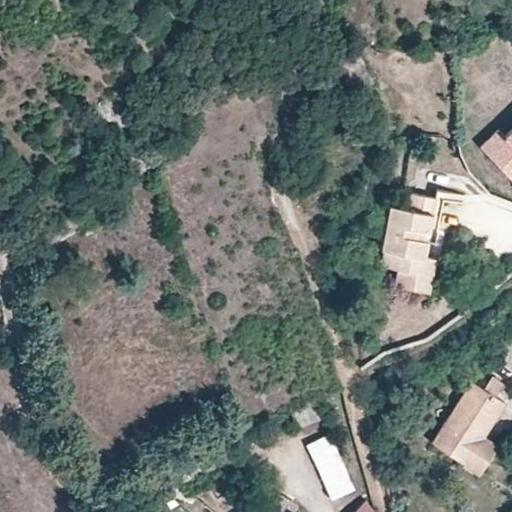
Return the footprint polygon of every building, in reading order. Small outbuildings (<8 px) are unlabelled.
[(511,129),(506,136),(498,129),(481,146),(511,178),(511,129)] [(430,229),(436,197),(412,192),(409,207),(391,204),(382,248),(385,249),(402,252),(398,269),(395,285),(413,288),(416,272),(432,275),(435,257),(425,255),(419,254),(422,238),(424,228),(430,229)] [(436,231),(443,198),(436,197),(430,229),(436,231)] [(435,240),(436,231),(430,229),(424,228),(422,238),(428,239),(435,240)] [(425,255),(428,239),(422,238),(419,254),(425,255)] [(398,269),(402,252),(385,249),(382,266),(398,269)] [(429,291),(432,275),(416,272),(413,288),(429,291)] [(511,337),(496,353),(511,368),(511,337)] [(485,435),(506,402),(473,380),(432,442),(479,473),(498,444),(485,435)] [(320,418),(312,399),(290,409),(298,427),(320,418)] [(355,488),(329,434),(307,444),(333,498),(355,488)] [(291,511),(297,504),(277,492),(269,505),(280,511),(291,511)] [(374,511),(365,499),(352,511),(374,511)]
